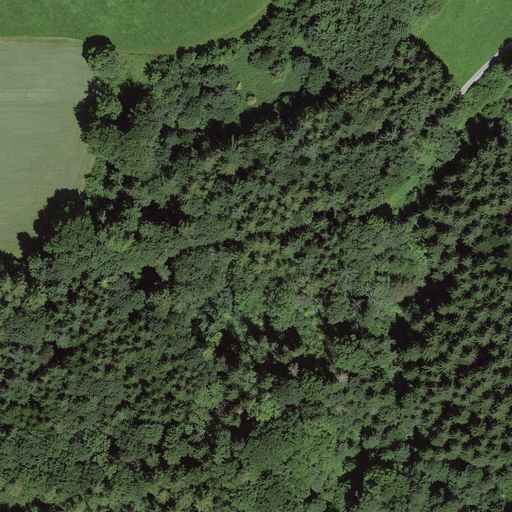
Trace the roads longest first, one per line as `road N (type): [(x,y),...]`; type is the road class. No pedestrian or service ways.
road 1 (track): [(511,45),(395,145),(234,225),(125,266),(67,278),(0,276)]
road 2 (track): [(321,511),(342,481),(366,466),(410,460),(464,459),(499,471),(511,492)]
road 3 (track): [(289,197),(323,202),(469,121)]
